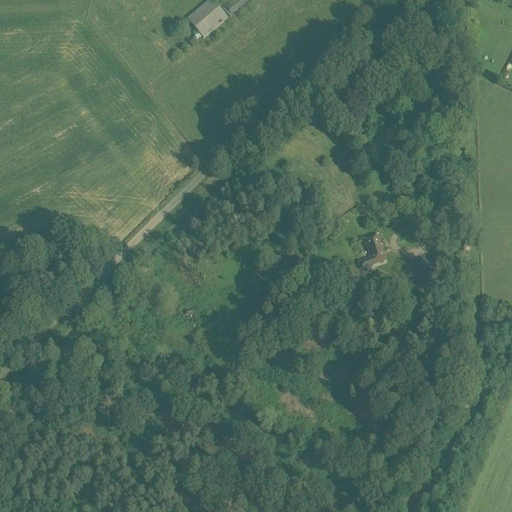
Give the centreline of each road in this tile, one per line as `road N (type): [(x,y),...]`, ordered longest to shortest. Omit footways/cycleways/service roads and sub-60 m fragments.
road 1 (unclassified): [(0,374),(378,0)]
road 2 (track): [(405,511),(474,391),(464,0)]
